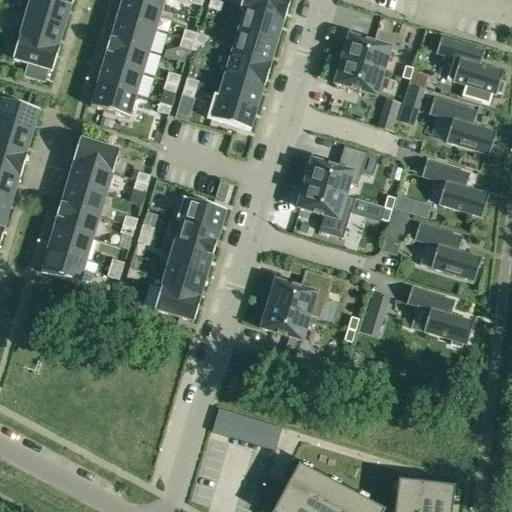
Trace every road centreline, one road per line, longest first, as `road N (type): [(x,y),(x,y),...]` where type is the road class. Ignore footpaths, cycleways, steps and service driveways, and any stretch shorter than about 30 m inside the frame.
road 1 (residential): [(266,176),(169,511)]
road 2 (residential): [(319,0),(266,176)]
road 3 (residential): [(0,446),(122,511)]
